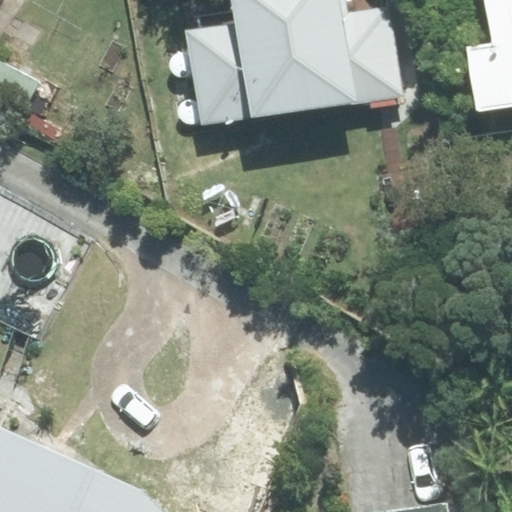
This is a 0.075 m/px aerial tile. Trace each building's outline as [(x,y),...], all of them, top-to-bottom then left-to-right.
[(198,24),(212,119),(410,90),(398,2),(364,6),(363,0),(256,0),(259,15),(198,24)] [(491,108),(511,104),(511,0),(505,0),(511,41),(483,45),(491,108)] [(45,79),(2,51),(0,54),(0,97),(24,112),(45,79)] [(91,234),(0,183),(0,316),(35,336),(91,234)] [(78,451),(93,416),(16,382),(0,418),(0,511),(178,511),(148,482),(78,451)] [(470,511),(468,495),(390,505),(389,511),(470,511)]
